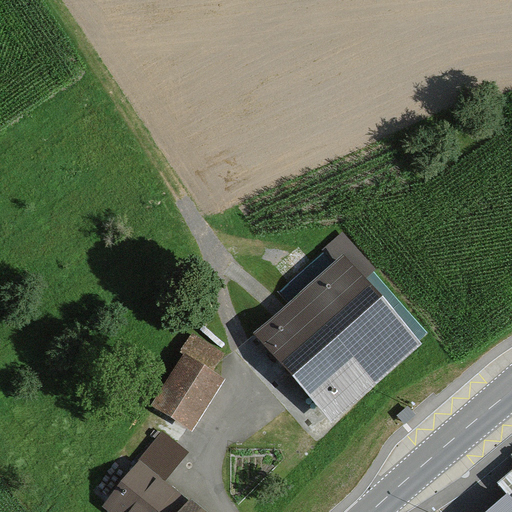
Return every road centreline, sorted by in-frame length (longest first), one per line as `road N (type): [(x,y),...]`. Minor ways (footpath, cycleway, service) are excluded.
road 1 (track): [(220,260),(48,0)]
road 2 (secondary): [(511,391),(371,511)]
